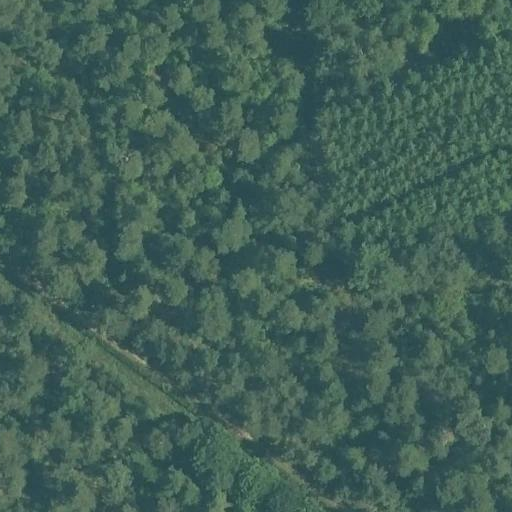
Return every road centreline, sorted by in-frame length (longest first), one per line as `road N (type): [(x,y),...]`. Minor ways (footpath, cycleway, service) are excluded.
road 1 (track): [(403,511),(369,453),(343,357),(293,0)]
road 2 (track): [(358,511),(0,249)]
road 3 (track): [(105,326),(336,314),(511,290)]
